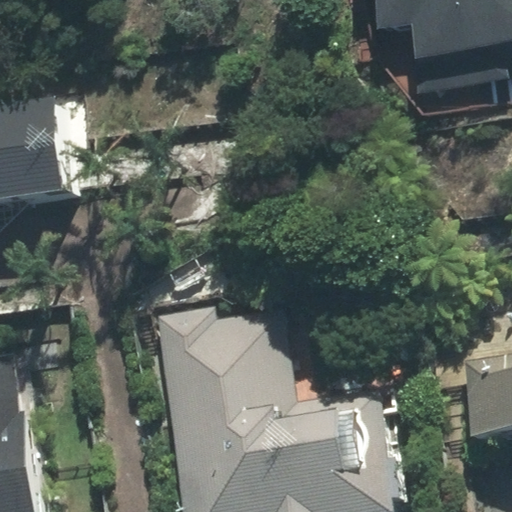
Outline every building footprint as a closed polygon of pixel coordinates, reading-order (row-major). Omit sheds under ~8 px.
[(511,0),(358,0),(359,11),(386,9),(388,44),(424,42),(427,105),(469,103),(467,66),(511,63),(511,0)] [(69,117),(0,125),(0,218),(81,209),(69,117)] [(272,305),(161,322),(190,511),(405,511),(386,383),(286,398),(272,305)] [(50,511),(26,361),(0,365),(0,511),(50,511)] [(511,363),(463,370),(473,444),(511,438),(511,363)]
